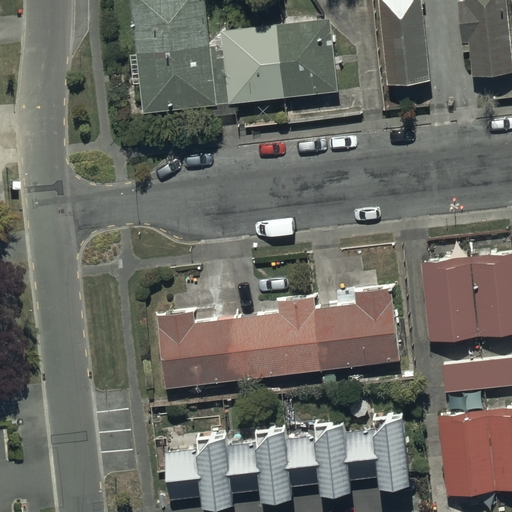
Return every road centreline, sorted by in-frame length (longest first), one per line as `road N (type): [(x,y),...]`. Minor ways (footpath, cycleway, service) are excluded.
road 1 (residential): [(50,213),(511,165)]
road 2 (residential): [(82,511),(50,213)]
road 3 (residential): [(50,213),(42,118),(51,0)]
